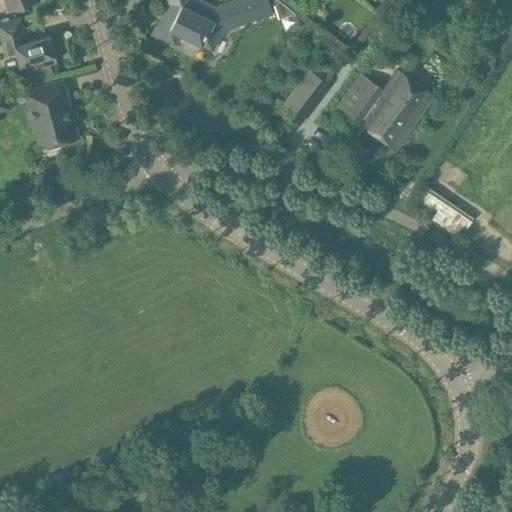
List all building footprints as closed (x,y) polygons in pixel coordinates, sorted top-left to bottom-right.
[(37,0),(6,0),(10,10),(37,0)] [(201,0),(167,0),(169,3),(154,33),(176,44),(181,33),(202,44),(215,50),(225,29),(273,13),(268,0),(236,0),(215,7),(201,0)] [(279,0),(273,0),(279,17),(295,12),(279,0)] [(28,41),(21,18),(0,23),(0,32),(6,56),(18,53),(22,70),(38,65),(57,60),(50,35),(28,41)] [(330,82),(310,68),(299,83),(279,108),(298,123),(318,98),(330,82)] [(435,95),(398,68),(383,89),(361,72),(337,106),(397,148),(435,95)] [(73,118),(63,81),(44,86),(26,91),(29,103),(23,105),(29,126),(35,124),(39,142),(47,140),(48,145),(79,137),(73,118)] [(0,113),(12,110),(8,95),(0,97),(0,113)] [(413,206),(459,237),(471,220),(425,189),(413,206)]
